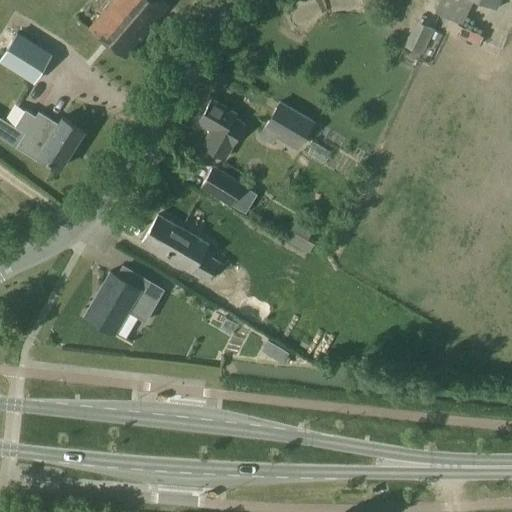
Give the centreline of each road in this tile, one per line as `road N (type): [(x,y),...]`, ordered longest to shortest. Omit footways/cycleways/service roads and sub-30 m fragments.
road 1 (tertiary): [(511,461),(406,456),(0,403)]
road 2 (tertiary): [(0,450),(241,469),(511,474)]
road 3 (residential): [(0,268),(98,208),(226,0)]
